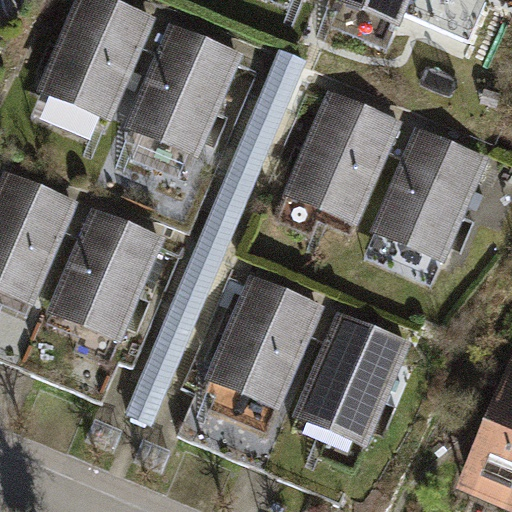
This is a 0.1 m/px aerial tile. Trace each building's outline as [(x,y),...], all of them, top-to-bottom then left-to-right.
[(331,0),(329,7),(400,36),(414,0),(331,0)] [(87,2),(47,97),(116,126),(157,31),(87,2)] [(177,39),(139,135),(208,162),(246,66),(177,39)] [(126,420),(154,431),(308,68),(299,64),(281,56),(126,420)] [(333,100),(293,195),(363,225),(403,129),(333,100)] [(424,138),(386,234),(454,261),(492,164),(424,138)] [(16,184),(0,221),(0,289),(45,309),(86,213),(16,184)] [(106,222),(68,318),(137,345),(175,249),(106,222)] [(261,283),(221,379),(290,408),(331,313),(261,283)] [(351,321),(313,417),(382,444),(420,348),(351,321)] [(511,411),(477,491),(511,506),(511,411)]
